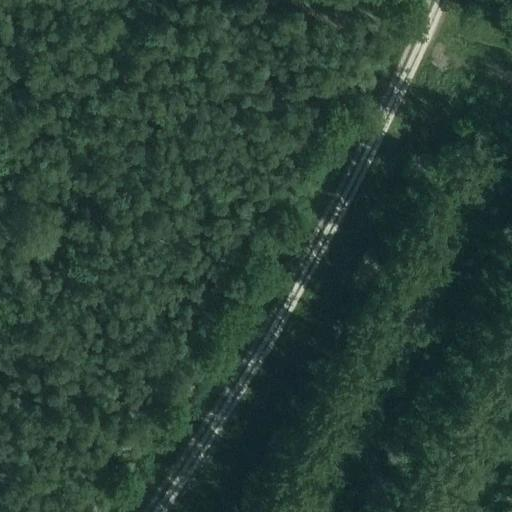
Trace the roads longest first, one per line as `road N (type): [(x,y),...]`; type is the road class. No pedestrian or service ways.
road 1 (track): [(160,511),(281,321),(441,0)]
road 2 (track): [(511,67),(310,0)]
road 3 (track): [(511,38),(397,0)]
